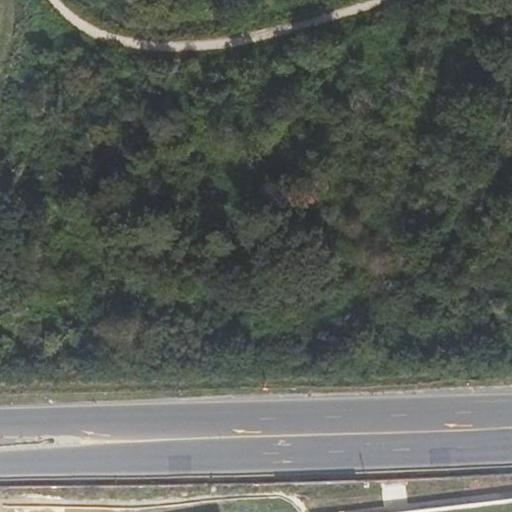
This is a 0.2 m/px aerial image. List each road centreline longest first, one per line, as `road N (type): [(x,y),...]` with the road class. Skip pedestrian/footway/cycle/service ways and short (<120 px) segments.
road 1 (primary): [(0,460),(511,442)]
road 2 (primary): [(511,406),(0,418)]
